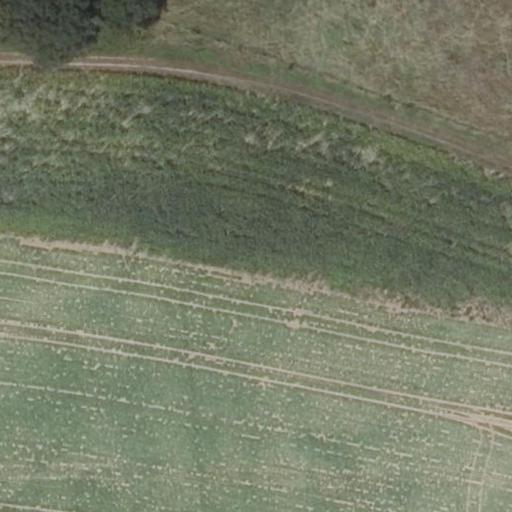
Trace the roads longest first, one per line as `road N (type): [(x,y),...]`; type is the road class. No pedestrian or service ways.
road 1 (track): [(511,162),(158,55),(0,52)]
road 2 (track): [(254,0),(121,55)]
